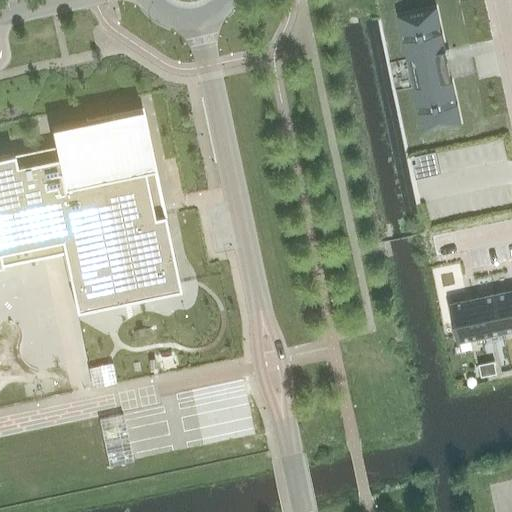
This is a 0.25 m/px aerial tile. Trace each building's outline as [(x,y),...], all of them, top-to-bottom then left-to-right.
[(460,124),(436,7),(397,16),(421,132),(460,124)] [(75,121),(145,107),(142,95),(72,109),(75,121)] [(13,154),(0,157),(0,264),(63,251),(75,310),(179,288),(141,109),(51,128),(57,156),(15,165),(13,154)] [(435,152),(410,157),(415,179),(440,174),(435,152)] [(511,290),(494,294),(503,333),(511,330),(511,290)] [(494,294),(473,299),(481,337),(503,333),(494,294)] [(473,299),(450,304),(458,342),(481,337),(473,299)] [(486,363),(488,375),(496,374),(494,362),(486,363)] [(486,363),(478,365),(481,377),(488,375),(486,363)]
